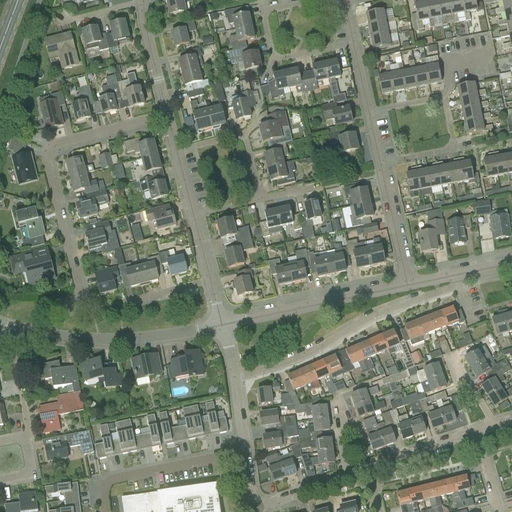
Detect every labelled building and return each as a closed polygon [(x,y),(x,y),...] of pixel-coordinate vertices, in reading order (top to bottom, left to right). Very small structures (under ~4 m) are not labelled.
[(169,0),(167,1),(170,16),(185,13),(184,4),(192,3),(191,0),(169,0)] [(447,25),(446,18),(452,16),(449,0),(442,0),(437,1),(441,19),(442,26),(447,25)] [(459,23),(457,15),(464,14),(461,0),(449,0),(452,16),(454,24),(459,23)] [(470,21),(469,13),(478,12),(475,0),(461,0),(464,14),(465,22),(470,21)] [(511,0),(503,2),(504,8),(489,11),(490,17),(505,14),(511,12),(511,0)] [(435,28),(433,20),(441,19),(437,1),(425,3),(429,21),(430,29),(435,28)] [(424,30),(422,22),(429,21),(425,3),(414,5),(417,21),(416,21),(418,31),(424,30)] [(228,25),(234,24),(235,30),(251,27),(249,14),(248,7),(224,12),(225,20),(227,20),(228,25)] [(394,18),(385,19),(384,11),(366,15),(369,28),(386,24),(398,22),(398,18),(394,19),(394,18)] [(511,12),(505,14),(506,20),(497,22),(498,27),(507,25),(511,24),(511,12)] [(118,47),(117,41),(129,38),(125,21),(110,25),(112,34),(106,35),(109,50),(118,47)] [(190,48),(186,34),(196,31),(194,23),(193,21),(182,24),(183,30),(171,34),(176,51),(190,48)] [(388,31),(386,24),(369,28),(371,40),(397,35),(396,30),(388,31)] [(511,24),(507,25),(509,32),(500,34),(501,39),(510,37),(511,36),(511,24)] [(235,30),(236,36),(229,37),(232,51),(247,48),(245,41),(254,39),(251,27),(235,30)] [(82,32),(86,47),(87,51),(99,48),(100,52),(109,50),(106,35),(105,34),(99,36),(97,28),(82,32)] [(49,57),(58,55),(62,71),(78,66),(70,35),(45,41),(49,57)] [(373,51),(391,48),(399,46),(397,35),(371,40),(373,51)] [(511,36),(510,37),(511,44),(502,46),(503,50),(511,48),(511,36)] [(243,62),(245,72),(247,78),(258,76),(256,69),(261,68),(257,53),(249,55),(247,48),(232,51),(228,52),(231,65),(243,62)] [(178,61),(182,74),(199,70),(199,69),(203,68),(200,56),(201,56),(199,49),(184,53),(185,60),(178,61)] [(422,70),(415,71),(419,88),(430,86),(427,69),(425,55),(420,56),(422,70)] [(434,67),(427,69),(430,86),(441,84),(438,67),(439,67),(437,57),(432,58),(434,67)] [(337,61),(325,64),(329,80),(341,78),(337,61)] [(411,72),(404,73),(407,90),(419,88),(415,71),(414,62),(409,63),(411,72)] [(316,75),(307,77),(310,92),(318,91),(317,87),(323,86),(322,82),(329,80),(325,64),(314,66),(316,75)] [(402,64),(390,66),(395,93),(407,90),(404,73),(402,64)] [(385,67),(387,76),(379,78),(382,95),(395,93),(390,66),(385,67)] [(123,109),(130,108),(144,105),(140,88),(135,89),(134,86),(137,85),(134,74),(127,76),(128,81),(121,83),(117,67),(113,68),(115,76),(121,98),(123,109)] [(202,82),(199,70),(182,74),(185,87),(185,86),(187,94),(202,90),(210,88),(208,80),(202,82)] [(307,77),(300,79),(298,70),(285,73),(289,89),(296,88),(297,94),(303,93),(303,94),(310,92),(307,77)] [(277,92),(289,89),(285,73),(273,75),(275,84),(268,86),(271,100),(279,99),(277,92)] [(121,98),(115,76),(105,78),(107,86),(101,88),(104,99),(100,100),(104,115),(117,112),(114,99),(121,98)] [(241,83),(244,94),(251,92),(248,83),(248,81),(241,83)] [(221,84),(214,86),(219,104),(225,102),(222,89),(221,86),(221,84)] [(485,91),(476,92),(475,84),(457,88),(460,101),(477,97),(486,96),(485,91)] [(91,119),(88,107),(94,105),(89,87),(77,90),(78,95),(76,96),(78,104),(72,106),(76,122),(91,119)] [(204,96),(202,90),(187,94),(189,100),(204,96)] [(251,92),(244,94),(241,95),(243,102),(232,105),(237,121),(251,117),(249,110),(256,108),(252,92),(251,92)] [(39,100),(40,105),(46,130),(63,126),(58,107),(65,106),(62,93),(50,96),(50,97),(39,100)] [(332,97),(333,104),(334,105),(336,104),(346,102),(345,94),(332,97)] [(479,104),(477,97),(460,101),(462,113),(480,109),(488,108),(487,102),(479,104)] [(192,115),(194,115),(198,132),(212,129),(207,111),(199,113),(196,102),(190,103),(192,115)] [(338,111),(336,104),(334,105),(333,104),(321,107),(322,109),(325,122),(334,119),(336,127),(352,123),(349,109),(338,111)] [(221,108),(207,111),(212,129),(225,125),(221,108)] [(481,116),(480,109),(462,113),(464,124),(482,121),(490,119),(489,114),(481,116)] [(266,117),(268,125),(260,127),(263,143),(282,138),(280,130),(289,127),(285,113),(266,117)] [(483,128),(482,121),(464,124),(466,135),(493,130),(492,126),(483,128)] [(493,137),(509,134),(508,128),(492,131),(493,137)] [(330,146),(341,143),(343,154),(358,151),(355,135),(343,137),(341,132),(327,135),(330,146)] [(10,144),(25,149),(27,143),(12,138),(10,144)] [(135,155),(140,153),(142,160),(157,156),(154,142),(141,145),(140,139),(124,143),(127,154),(134,152),(135,155)] [(284,164),(283,158),(289,156),(285,144),(268,148),(269,154),(264,155),(267,168),(284,164)] [(498,176),(508,174),(505,157),(499,158),(498,153),(493,154),(498,176)] [(101,171),(113,168),(110,154),(98,157),(101,171)] [(487,179),(498,176),(493,154),(488,155),(489,160),(483,161),(487,179)] [(14,160),(20,183),(36,179),(30,156),(14,160)] [(161,169),(157,156),(142,160),(144,166),(138,168),(139,170),(133,172),(135,178),(128,180),(130,185),(134,184),(154,178),(154,177),(153,177),(151,172),(161,169)] [(66,163),(65,164),(64,166),(65,170),(67,172),(68,171),(70,178),(88,174),(94,172),(92,165),(84,168),(82,158),(66,163)] [(470,162),(464,163),(463,159),(459,160),(463,182),(468,181),(469,185),(480,183),(478,174),(473,175),(470,162)] [(455,165),(449,166),(452,185),(463,182),(459,160),(453,161),(455,165)] [(292,162),(284,164),(267,168),(271,182),(276,181),(277,187),(295,183),(292,172),(295,172),(292,162)] [(442,187),(452,185),(449,166),(443,168),(442,163),(437,164),(442,187)] [(433,170),(428,171),(431,189),(442,187),(437,164),(432,165),(433,170)] [(421,191),(431,189),(428,171),(423,172),(421,167),(416,168),(421,191)] [(410,193),(421,191),(416,168),(411,169),(412,174),(406,175),(410,193)] [(88,183),(88,181),(90,180),(88,174),(70,178),(74,193),(84,190),(86,196),(105,191),(103,181),(97,182),(96,181),(88,183)] [(164,182),(155,184),(154,178),(134,184),(136,190),(140,189),(142,193),(149,191),(152,201),(168,197),(164,182)] [(367,189),(363,190),(362,185),(343,189),(346,200),(351,199),(353,207),(370,203),(367,189)] [(485,198),(501,194),(500,189),(484,193),(485,198)] [(77,205),(78,211),(78,212),(77,212),(77,213),(77,214),(77,215),(77,216),(77,217),(78,217),(78,218),(79,218),(80,219),(81,219),(97,215),(95,208),(109,205),(105,191),(86,196),(88,202),(77,205)] [(481,194),(466,197),(467,202),(482,198),(481,194)] [(491,215),(489,201),(473,203),(475,217),(491,215)] [(313,226),(312,221),(321,219),(317,202),(305,205),(306,212),(299,214),(302,229),(313,226)] [(353,207),(350,208),(351,216),(350,217),(352,228),(371,224),(369,218),(373,217),(370,203),(353,207)] [(148,223),(155,221),(158,231),(176,226),(172,211),(170,212),(169,205),(142,213),(144,223),(148,223)] [(290,207),(277,210),(281,227),(293,224),(294,231),(302,229),(299,215),(292,217),(290,207)] [(41,220),(38,220),(35,209),(16,213),(19,226),(25,224),(29,240),(22,241),(25,250),(45,245),(43,236),(45,235),(41,220)] [(281,227),(277,210),(265,213),(267,222),(259,224),(262,238),(270,236),(270,235),(282,232),(281,227)] [(426,223),(427,234),(419,235),(422,252),(437,250),(436,241),(438,241),(438,237),(445,236),(444,220),(443,220),(441,210),(426,213),(428,223),(426,223)] [(490,218),(493,240),(511,237),(508,215),(490,218)] [(466,243),(464,229),(471,228),(470,217),(462,218),(462,220),(447,222),(450,245),(466,243)] [(221,240),(222,239),(224,246),(236,243),(251,239),(248,228),(235,231),(232,219),(217,223),(221,240)] [(86,227),(88,234),(84,235),(88,250),(107,245),(104,235),(114,233),(113,226),(109,227),(108,221),(86,227)] [(364,236),(378,233),(376,224),(362,227),(362,229),(364,236)] [(244,264),(241,252),(253,249),(251,239),(236,243),(238,250),(225,253),(229,268),(244,264)] [(374,248),(367,250),(370,267),(385,264),(381,247),(380,247),(379,239),(373,240),(374,248)] [(367,250),(358,251),(356,241),(345,243),(346,248),(348,256),(354,255),(357,269),(370,267),(367,250)] [(13,276),(29,272),(33,285),(55,279),(46,248),(8,259),(13,276)] [(328,256),(332,275),(346,272),(345,268),(350,267),(348,256),(346,248),(334,251),(335,255),(328,256)] [(123,286),(129,284),(130,288),(144,284),(140,268),(131,270),(130,264),(125,265),(120,249),(114,250),(123,286)] [(297,265),(289,266),(292,283),(306,280),(304,268),(310,267),(307,254),(306,250),(295,253),(297,265)] [(158,254),(159,256),(161,265),(168,264),(171,277),(187,273),(183,258),(170,261),(168,252),(158,254)] [(311,275),(317,274),(318,278),(332,275),(328,256),(320,258),(319,254),(314,255),(313,253),(307,254),(310,267),(311,275)] [(149,265),(140,268),(144,284),(158,280),(157,277),(163,275),(161,265),(159,256),(147,260),(149,265)] [(279,286),(292,283),(289,266),(280,268),(279,260),(268,262),(271,276),(277,275),(279,286)] [(116,291),(113,280),(120,279),(117,268),(95,273),(100,295),(116,291)] [(237,274),(239,281),(234,282),(238,297),(253,293),(249,279),(252,278),(251,270),(237,274)] [(453,308),(441,313),(446,327),(458,323),(453,308)] [(511,314),(508,315),(507,310),(502,311),(508,333),(511,332),(511,314)] [(496,336),(508,333),(502,311),(497,312),(499,318),(492,320),(496,336)] [(441,313),(429,318),(434,332),(446,327),(441,313)] [(428,334),(434,332),(429,318),(417,322),(424,342),(430,339),(428,334)] [(412,346),(424,342),(417,322),(405,327),(412,346)] [(394,331),(382,337),(388,351),(390,355),(396,353),(394,348),(399,346),(404,355),(403,355),(405,362),(403,363),(406,370),(414,367),(404,340),(398,342),(394,331)] [(472,345),(468,334),(463,336),(465,341),(458,343),(460,349),(472,345)] [(376,356),(388,351),(382,337),(370,342),(376,356)] [(444,353),(445,356),(451,354),(446,341),(439,344),(442,353),(444,353)] [(369,359),(376,356),(370,342),(358,347),(369,372),(374,369),(369,359)] [(352,366),(358,363),(363,374),(369,372),(358,347),(346,352),(345,350),(340,352),(348,373),(354,370),(352,366)] [(488,353),(484,347),(465,359),(471,369),(485,360),(483,356),(488,353)] [(510,358),(511,357),(511,348),(502,352),(503,357),(509,355),(510,358)] [(188,376),(189,378),(204,376),(199,351),(191,353),(192,355),(178,357),(178,360),(170,361),(173,379),(188,376)] [(411,354),(415,363),(423,360),(419,351),(411,354)] [(429,355),(431,361),(442,357),(439,351),(429,355)] [(335,357),(323,361),(331,380),(336,378),(334,374),(341,371),(343,375),(348,373),(340,352),(334,355),(335,357)] [(148,360),(148,357),(132,361),(136,378),(145,376),(145,378),(162,375),(158,358),(148,360)] [(477,379),(489,372),(491,376),(502,369),(499,364),(496,366),(490,357),(485,360),(471,369),(477,379)] [(81,369),(84,368),(87,381),(104,377),(106,389),(124,386),(121,374),(116,375),(114,369),(103,371),(101,359),(89,361),(89,359),(80,361),(81,369)] [(386,370),(383,372),(384,375),(386,378),(392,376),(398,374),(392,360),(384,364),(386,370)] [(317,381),(325,378),(326,381),(324,382),(330,396),(337,393),(331,380),(323,361),(311,367),(317,381)] [(72,385),(74,394),(80,393),(75,366),(60,369),(59,362),(42,365),(45,380),(52,379),(53,388),(72,385)] [(418,373),(416,373),(417,375),(420,384),(442,377),(438,365),(424,370),(424,371),(418,373)] [(491,376),(494,379),(482,387),(488,397),(501,390),(498,386),(505,381),(502,376),(511,370),(508,365),(502,369),(491,376)] [(311,383),(317,381),(311,367),(299,372),(305,386),(308,392),(314,390),(311,383)] [(409,378),(406,370),(398,374),(392,376),(394,382),(395,382),(395,383),(409,378)] [(294,391),(305,386),(299,372),(288,377),(289,381),(284,384),(288,394),(293,405),(294,406),(294,407),(300,406),(294,394),(295,393),(294,391)] [(383,386),(394,382),(392,376),(386,378),(386,379),(381,380),(383,386)] [(446,388),(442,377),(420,384),(424,394),(417,396),(416,394),(401,399),(403,407),(410,405),(418,402),(426,399),(424,395),(432,392),(432,393),(446,388)] [(268,386),(268,389),(257,391),(259,406),(272,404),(271,394),(280,392),(279,384),(268,386)] [(377,387),(365,391),(351,396),(355,407),(369,402),(368,397),(379,394),(377,387)] [(511,387),(503,393),(501,390),(488,397),(494,407),(507,400),(511,396),(511,387)] [(84,411),(80,393),(74,394),(57,397),(58,404),(40,407),(42,416),(40,416),(43,434),(61,431),(58,416),(84,411)] [(439,412),(439,413),(444,426),(456,422),(451,408),(448,402),(442,404),(441,400),(446,398),(444,393),(434,397),(435,400),(436,400),(436,402),(439,412)] [(282,406),(286,406),(293,405),(288,394),(280,396),(282,406)] [(439,413),(435,414),(432,406),(427,408),(426,404),(435,400),(434,397),(426,399),(418,402),(423,413),(427,412),(429,416),(428,417),(433,430),(444,426),(439,413)] [(396,409),(403,407),(401,399),(390,403),(392,411),(396,410),(396,409)] [(313,416),(314,422),(328,420),(326,407),(317,408),(316,402),(313,403),(300,406),(294,407),(294,411),(295,415),(306,414),(306,417),(313,416)] [(370,407),(369,402),(355,407),(359,419),(373,414),(373,413),(385,409),(383,402),(370,407)] [(419,415),(423,413),(418,402),(410,405),(413,413),(406,415),(414,437),(425,433),(419,415)] [(213,403),(206,404),(213,436),(228,432),(225,418),(217,420),(213,403)] [(197,406),(190,408),(197,439),(213,436),(206,404),(205,405),(209,421),(201,423),(197,406)] [(181,442),(197,439),(190,408),(182,409),(186,426),(178,428),(181,442)] [(400,424),(401,426),(398,427),(403,441),(414,437),(406,415),(399,418),(396,410),(392,411),(389,412),(393,426),(400,424)] [(276,425),(276,430),(296,427),(295,417),(277,419),(276,412),(261,414),(262,427),(276,425)] [(389,427),(393,426),(389,412),(382,415),(385,423),(377,426),(384,447),(395,444),(389,427)] [(165,446),(181,442),(178,428),(170,430),(166,413),(158,415),(165,446)] [(150,434),(142,435),(145,450),(161,447),(154,415),(146,417),(150,434)] [(363,422),(368,437),(368,438),(373,451),(384,447),(377,426),(374,418),(363,422)] [(130,453),(145,450),(142,435),(134,437),(130,420),(123,422),(130,453)] [(330,431),(328,420),(314,422),(314,426),(307,426),(308,430),(298,431),(299,440),(309,438),(309,434),(315,433),(330,431)] [(114,457),(130,453),(123,422),(115,424),(119,441),(111,442),(107,425),(114,457)] [(97,460),(114,457),(107,425),(99,427),(103,444),(94,446),(97,460)] [(276,430),(277,435),(264,437),(266,449),(281,447),(281,446),(292,445),(291,438),(297,437),(296,427),(276,430)] [(93,453),(89,432),(55,438),(56,445),(46,447),(49,461),(69,458),(67,448),(82,445),(84,455),(93,453)] [(317,449),(318,454),(333,452),(331,440),(310,443),(309,438),(299,440),(298,440),(299,445),(300,450),(311,448),(311,450),(317,449)] [(301,456),(300,450),(299,445),(291,448),(295,460),(301,457),(301,456)] [(274,483),(285,479),(278,458),(276,452),(265,456),(274,483)] [(334,464),(333,452),(318,454),(319,458),(308,460),(307,455),(301,456),(301,457),(308,478),(315,476),(313,466),(320,465),(320,466),(334,464)] [(289,454),(278,458),(285,479),(297,475),(289,454)] [(474,475),(466,477),(468,488),(474,487),(473,481),(476,480),(474,475)] [(466,500),(464,492),(469,490),(468,488),(466,477),(454,480),(461,509),(474,506),(472,498),(466,500)] [(446,496),(454,494),(458,510),(461,509),(454,480),(442,483),(446,496)] [(64,498),(79,497),(77,483),(46,487),(47,495),(64,493),(64,498)] [(440,498),(446,496),(442,483),(431,486),(437,511),(442,511),(441,506),(442,506),(440,498)] [(220,511),(216,485),(121,498),(122,511),(220,511)] [(423,502),(429,500),(431,509),(432,509),(433,511),(437,511),(431,486),(419,489),(423,502)] [(419,489),(408,492),(412,510),(417,508),(418,508),(417,503),(423,502),(419,489)] [(408,492),(397,495),(400,508),(406,506),(407,511),(412,511),(412,510),(408,492)] [(18,495),(19,504),(5,505),(5,511),(35,511),(38,511),(35,493),(18,495)] [(80,511),(79,497),(64,498),(66,510),(49,511),(48,511),(80,511)] [(340,507),(340,511),(356,511),(354,503),(340,507)]
